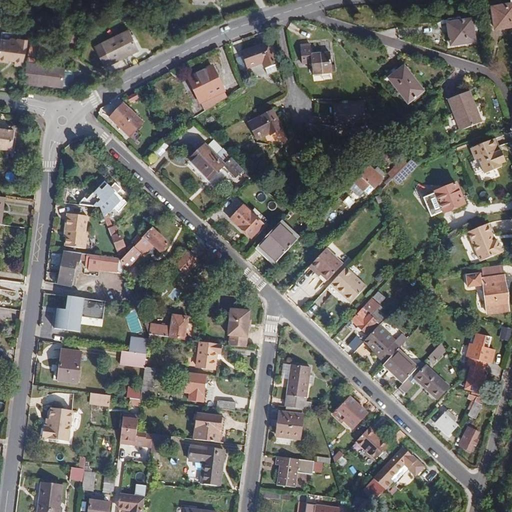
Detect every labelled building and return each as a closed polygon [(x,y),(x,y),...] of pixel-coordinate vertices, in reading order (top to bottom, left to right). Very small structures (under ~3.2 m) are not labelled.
[(511,5),(492,8),(495,30),(511,27),(511,0),(510,1),(511,5)] [(447,19),(448,23),(451,45),(476,41),(472,20),(460,21),(459,17),(447,19)] [(81,28),(68,25),(64,40),(77,44),(81,28)] [(129,30),(95,47),(105,67),(139,49),(129,30)] [(18,39),(20,39),(21,35),(2,32),(1,40),(17,42),(18,39)] [(25,52),(28,41),(20,39),(18,39),(17,42),(1,40),(0,43),(0,60),(9,62),(9,60),(15,61),(14,66),(22,67),(25,52)] [(265,69),(266,68),(276,65),(277,64),(270,42),(241,53),(247,68),(263,62),(265,69)] [(47,47),(31,44),(29,55),(44,58),(47,47)] [(311,45),(300,46),(302,64),(312,63),(313,74),(333,72),(336,72),(336,64),(332,65),(332,55),(321,55),(321,53),(312,55),(311,45)] [(38,84),(43,85),(62,87),(62,85),(68,86),(73,83),(74,74),(70,70),(64,69),(64,68),(39,64),(39,63),(30,61),(29,63),(27,63),(25,84),(38,85),(38,84)] [(201,103),(224,91),(225,91),(213,65),(187,77),(200,103),(201,103)] [(276,65),(266,68),(267,74),(278,71),(276,65)] [(393,94),(409,103),(412,100),(413,102),(425,93),(424,91),(424,90),(404,65),(389,77),(388,75),(382,80),(393,94)] [(205,111),(227,97),(224,91),(201,103),(205,111)] [(469,91),(448,99),(461,130),(481,122),(469,91)] [(127,98),(131,104),(137,101),(134,94),(127,98)] [(364,102),(333,105),(335,126),(365,124),(364,102)] [(124,103),(112,114),(115,118),(112,121),(129,137),(144,122),(124,103)] [(273,109),(248,122),(256,140),(270,132),(270,135),(282,128),(273,109)] [(4,131),(0,130),(0,150),(13,152),(16,129),(4,127),(4,131)] [(500,151),(498,147),(495,139),(471,148),(476,160),(479,158),(485,173),(502,167),(501,163),(506,161),(502,151),(500,151)] [(205,144),(189,160),(209,180),(224,166),(236,179),(244,171),(232,157),(223,148),(216,155),(205,144)] [(393,178),(407,164),(402,159),(388,173),(391,176),(393,178)] [(410,161),(407,164),(393,178),(399,184),(413,170),(416,166),(410,161)] [(368,164),(353,181),(364,192),(370,185),(374,189),(384,178),(382,177),(375,170),(368,164)] [(375,170),(382,177),(386,174),(378,167),(375,170)] [(386,185),(393,178),(391,176),(384,182),(386,185)] [(364,192),(353,181),(348,186),(360,197),(364,192)] [(108,229),(112,227),(107,214),(114,208),(119,212),(128,203),(105,182),(87,200),(85,199),(78,205),(100,208),(108,229)] [(456,182),(435,191),(435,193),(424,198),(431,217),(443,212),(444,213),(465,204),(456,182)] [(243,205),(230,219),(251,239),(265,225),(243,205)] [(68,231),(67,237),(66,246),(85,249),(88,233),(86,232),(88,216),(68,213),(66,231),(68,231)] [(277,261),(297,239),(280,222),(259,244),(277,261)] [(119,235),(116,226),(112,227),(108,229),(118,256),(124,254),(123,250),(122,247),(125,246),(120,234),(119,235)] [(470,234),(481,264),(503,256),(499,243),(494,245),(492,239),(494,238),(490,227),(470,234)] [(152,228),(144,236),(145,237),(122,262),(128,268),(141,255),(145,258),(147,254),(156,254),(159,251),(160,252),(169,243),(152,228)] [(136,245),(141,239),(138,236),(133,242),(136,245)] [(343,265),(327,249),(309,266),(316,273),(317,271),(321,274),(327,280),(343,265)] [(199,260),(189,250),(174,266),(184,275),(199,260)] [(125,272),(121,262),(120,258),(64,251),(59,275),(56,274),(54,284),(72,287),(77,262),(80,263),(81,260),(86,261),(85,266),(88,267),(87,270),(99,272),(99,271),(125,272)] [(481,269),(482,278),(504,275),(503,264),(481,269)] [(367,287),(346,267),(331,284),(351,303),(367,287)] [(375,279),(379,283),(385,277),(381,272),(375,279)] [(468,288),(482,286),(480,273),(466,276),(468,288)] [(504,275),(482,278),(487,314),(509,311),(504,275)] [(408,282),(413,287),(419,281),(413,276),(408,282)] [(156,277),(149,284),(154,288),(160,281),(156,277)] [(426,294),(434,290),(430,281),(423,285),(426,294)] [(103,319),(105,300),(68,296),(66,310),(57,309),(54,329),(80,332),(82,317),(103,319)] [(379,325),(387,317),(377,309),(380,306),(371,299),(352,320),(358,326),(355,329),(358,332),(361,329),(368,336),(379,325)] [(247,347),(252,305),(234,302),(228,345),(247,347)] [(418,318),(423,322),(429,315),(425,311),(418,318)] [(161,337),(185,339),(188,317),(173,315),(172,327),(151,324),(150,335),(161,337)] [(396,340),(379,325),(368,336),(364,341),(374,351),(372,352),(385,363),(397,350),(400,348),(394,343),(397,341),(396,340)] [(448,331),(439,334),(443,345),(452,343),(448,331)] [(394,343),(400,348),(408,339),(402,334),(396,340),(397,341),(394,343)] [(477,334),(473,334),(467,357),(469,358),(467,365),(471,366),(465,389),(481,393),(485,375),(483,375),(486,362),(491,364),(495,350),(489,349),(492,338),(477,334)] [(161,337),(150,335),(149,335),(148,339),(148,344),(160,346),(161,337)] [(148,344),(148,339),(131,336),(129,352),(146,354),(148,344)] [(351,345),(355,349),(364,341),(360,337),(351,345)] [(435,349),(442,342),(441,338),(432,346),(435,349)] [(197,364),(197,368),(215,370),(217,353),(222,354),(223,345),(200,342),(198,354),(197,364)] [(435,362),(445,351),(443,345),(442,342),(435,349),(429,356),(435,362)] [(61,350),(58,381),(78,383),(82,352),(61,350)] [(384,364),(403,383),(422,363),(422,362),(410,351),(404,356),(397,350),(385,363),(384,364)] [(145,368),(146,354),(129,352),(121,351),(120,364),(145,368)] [(290,378),(291,364),(284,363),(282,377),(290,378)] [(403,383),(397,389),(403,395),(414,384),(410,380),(414,376),(438,398),(448,388),(422,363),(403,383)] [(286,407),(310,410),(311,402),(305,402),(306,398),(308,383),(312,384),(313,375),(310,374),(311,367),(291,364),(290,378),(287,395),(286,407)] [(151,401),(155,369),(152,369),(145,368),(142,386),(149,387),(147,400),(151,401)] [(203,403),(207,375),(187,372),(184,392),(190,393),(189,401),(203,403)] [(149,387),(142,386),(142,389),(140,400),(147,400),(149,387)] [(140,400),(142,389),(131,388),(131,392),(128,391),(127,398),(130,398),(140,400)] [(110,396),(91,393),(91,398),(102,399),(102,400),(110,402),(110,396)] [(346,419),(344,421),(353,430),(362,420),(359,417),(365,411),(350,396),(337,410),(346,419)] [(480,404),(483,398),(477,396),(475,401),(470,410),(467,415),(475,419),(482,405),(480,404)] [(102,399),(91,398),(90,398),(89,405),(109,407),(110,402),(102,400),(102,399)] [(217,409),(235,411),(236,403),(218,400),(217,409)] [(303,409),(286,407),(286,412),(280,412),(277,437),(300,440),(303,414),(302,414),(303,409)] [(49,426),(46,426),(44,426),(42,439),(69,442),(73,411),(52,408),(50,419),(49,426)] [(341,423),(344,421),(346,419),(337,410),(333,415),(341,423)] [(137,432),(139,415),(124,414),(122,430),(137,432)] [(194,439),(217,442),(221,417),(197,414),(194,439)] [(457,419),(435,423),(449,436),(458,426),(454,422),(457,419)] [(377,432),(371,426),(356,442),(376,459),(388,446),(380,439),(375,434),(377,432)] [(468,427),(458,447),(470,452),(474,445),(477,446),(479,441),(477,439),(480,433),(468,427)] [(145,447),(151,447),(153,434),(137,432),(122,430),(121,430),(120,443),(145,447)] [(151,449),(151,451),(158,453),(159,443),(170,444),(171,436),(153,434),(151,447),(151,449)] [(219,489),(225,450),(191,446),(189,461),(204,463),(201,486),(219,489)] [(424,467),(403,448),(374,479),(363,491),(370,498),(373,495),(375,497),(383,488),(385,490),(393,481),(390,479),(404,464),(416,475),(424,467)] [(337,470),(350,457),(346,453),(343,455),(339,452),(334,458),(337,470)] [(318,462),(277,456),(276,465),(279,465),(281,465),(281,472),(279,472),(277,485),(295,488),(297,472),(312,474),(313,471),(322,472),(323,462),(318,462)] [(404,464),(390,479),(393,481),(395,483),(406,471),(413,478),(416,475),(404,464)] [(85,467),(82,490),(92,491),(94,473),(92,472),(92,470),(91,470),(90,469),(89,468),(89,467),(85,467)] [(79,468),(71,468),(70,478),(83,478),(85,469),(79,468)] [(104,482),(115,483),(116,476),(105,475),(104,482)] [(59,511),(62,485),(41,482),(38,511),(59,511)] [(103,493),(114,494),(115,483),(104,482),(103,493)] [(298,511),(305,511),(307,504),(307,498),(308,494),(261,488),(260,496),(300,501),(298,511)] [(130,511),(142,511),(145,498),(120,495),(118,509),(131,511),(130,511)] [(355,496),(352,508),(364,511),(368,500),(355,496)] [(109,511),(111,503),(101,501),(92,500),(90,500),(88,511),(109,511)]
